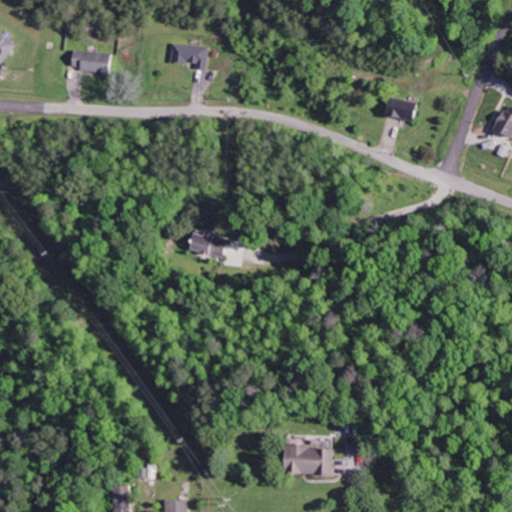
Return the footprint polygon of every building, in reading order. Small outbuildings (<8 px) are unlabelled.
[(23,46),(0,27),(0,52),(1,53),(0,54),(0,60),(6,66),(23,46)] [(201,63),(201,70),(212,70),(213,46),(177,44),(176,62),(201,63)] [(78,70),(118,73),(119,54),(80,51),(78,70)] [(427,105),(398,98),(394,116),(423,123),(427,105)] [(511,105),(503,132),(511,135),(511,105)] [(220,237),(199,231),(194,248),(228,259),(233,243),(220,239),(220,237)] [(340,476),(341,450),(335,450),(335,441),(317,441),(317,446),(296,446),(296,475),(340,476)] [(118,511),(133,511),(133,485),(118,485),(118,511)] [(193,511),(193,500),(171,500),(171,511),(193,511)]
